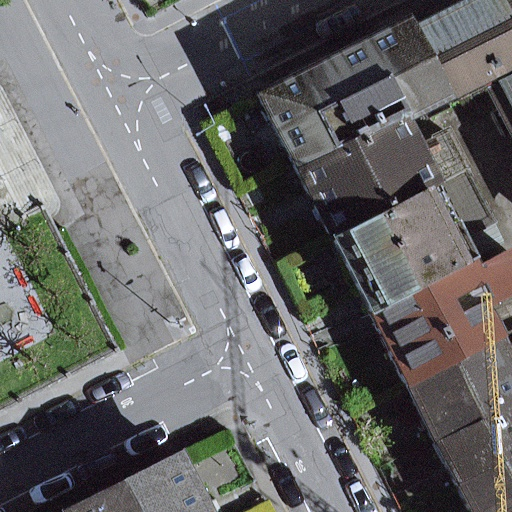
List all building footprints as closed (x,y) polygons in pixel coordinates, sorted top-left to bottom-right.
[(511,0),(444,0),(396,24),(434,99),(480,75),(511,137),(511,0)] [(395,115),(396,117),(434,99),(396,24),(256,96),(292,167),(395,115)] [(395,115),(292,167),(327,235),(462,167),(445,132),(412,150),(396,117),(395,115)] [(456,243),(491,224),(462,167),(327,235),(365,311),(465,262),(456,243)] [(456,243),(465,262),(501,243),(491,224),(456,243)] [(403,385),(492,339),(493,341),(511,331),(511,265),(505,253),(469,271),(465,262),(365,311),(403,385)] [(492,339),(403,385),(431,442),(511,400),(511,345),(499,352),(493,341),(492,339)] [(511,400),(431,442),(453,485),(511,455),(511,400)] [(467,511),(511,511),(511,455),(453,485),(467,511)] [(200,511),(192,494),(173,458),(95,498),(67,511),(200,511)]
